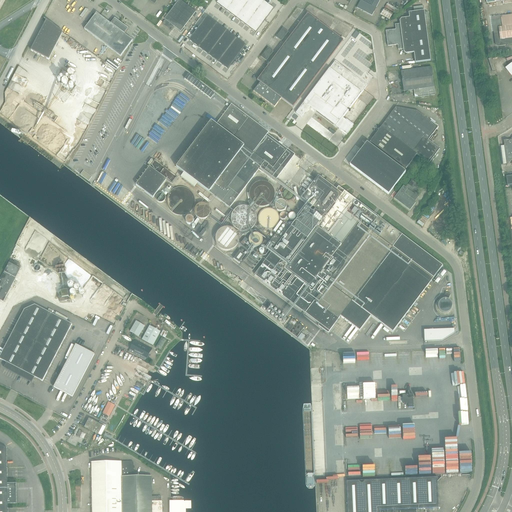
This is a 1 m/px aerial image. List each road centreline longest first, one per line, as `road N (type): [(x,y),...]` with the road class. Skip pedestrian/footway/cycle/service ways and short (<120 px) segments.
road 1 (primary): [(445,0),(504,426),(490,499)]
road 2 (unclassified): [(464,511),(477,482),(478,445),(456,268),(332,169)]
road 3 (primary): [(511,398),(458,0)]
road 4 (unknown): [(127,170),(148,201),(336,341),(361,346),(341,326)]
road 5 (unclassified): [(332,169),(382,94),(372,31),(312,0)]
road 6 (unclassified): [(46,447),(70,421),(129,306),(146,315)]
road 7 (unknown): [(152,81),(191,81),(202,94),(200,114),(183,136),(127,170)]
road 8 (unknown): [(155,33),(81,160)]
road 9 (unclassified): [(228,88),(111,0)]
road 10 (unknown): [(333,444),(435,441),(440,408)]
road 11 (unclassified): [(332,169),(228,88)]
road 12 (unknown): [(41,71),(64,97),(79,95),(90,62),(75,52),(58,59)]
